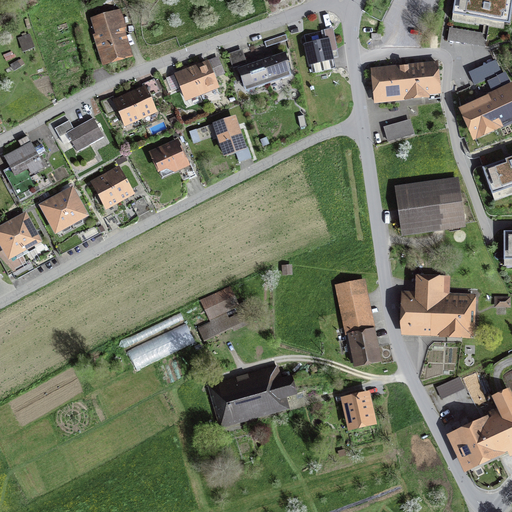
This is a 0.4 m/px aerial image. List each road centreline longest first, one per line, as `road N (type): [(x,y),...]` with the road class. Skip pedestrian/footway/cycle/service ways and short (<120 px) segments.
road 1 (residential): [(362,126),(391,324),(409,376),(485,511)]
road 2 (residential): [(0,304),(279,156),(362,126)]
road 3 (residential): [(0,141),(135,74),(319,4),(351,1)]
road 4 (track): [(247,368),(310,358),(388,381),(409,376)]
road 5 (residential): [(351,1),(362,126)]
